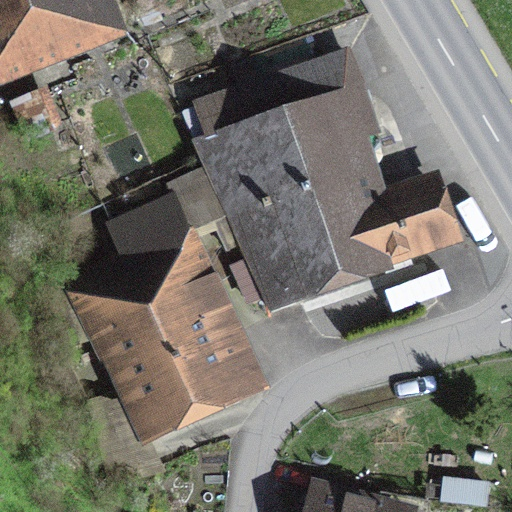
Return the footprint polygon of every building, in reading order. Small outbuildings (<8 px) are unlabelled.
[(0,0),(0,70),(108,30),(97,0),(0,0)] [(345,53),(191,102),(273,313),(453,247),(432,183),(372,202),(355,155),(374,143),(345,53)] [(43,93),(14,105),(26,135),(55,124),(43,93)] [(84,275),(143,425),(257,380),(236,326),(216,334),(183,251),(196,246),(176,194),(108,221),(124,259),(84,275)] [(363,511),(367,496),(319,484),(311,511),(363,511)]
